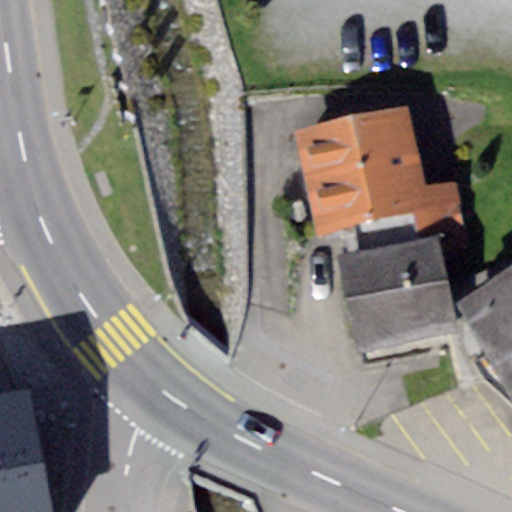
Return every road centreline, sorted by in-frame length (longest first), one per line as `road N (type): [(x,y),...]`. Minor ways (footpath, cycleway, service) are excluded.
road 1 (primary): [(403,511),(259,448),(160,391)]
road 2 (primary): [(160,391),(73,284),(29,183)]
road 3 (primary): [(29,183),(0,0)]
road 4 (residential): [(125,511),(126,464),(160,391)]
